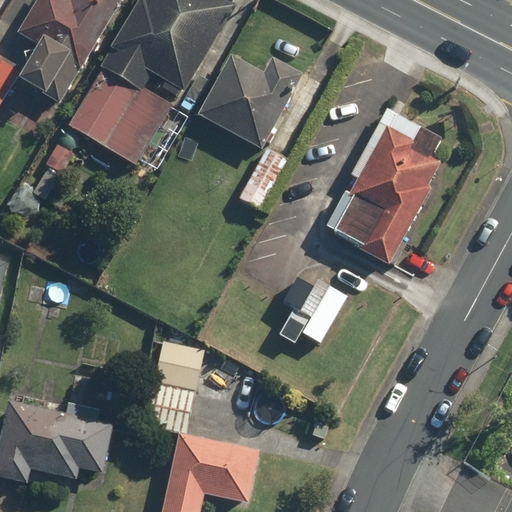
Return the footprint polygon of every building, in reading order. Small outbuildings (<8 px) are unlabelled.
[(75,0),(72,5),(62,0),(40,0),(20,36),(37,46),(20,76),(0,65),(0,109),(11,89),(43,107),(66,66),(81,74),(122,0),(75,0)] [(146,0),(144,3),(138,0),(137,0),(66,130),(138,170),(173,107),(144,91),(149,83),(182,101),(234,7),(221,0),(146,0)] [(267,64),(260,79),(228,63),(197,127),(244,150),(260,157),(298,79),(267,64)] [(347,181),(356,186),(349,199),(330,235),(359,251),(355,257),(389,276),(431,197),(424,193),(438,168),(427,162),(438,142),(393,118),(386,132),(376,128),(347,181)] [(261,216),(289,162),(266,150),(238,204),(261,216)] [(68,312),(71,289),(41,284),(38,308),(68,312)] [(335,305),(318,297),(300,335),(317,344),(335,305)] [(217,446),(187,439),(207,353),(160,341),(139,432),(178,441),(160,511),(201,511),(204,500),(250,511),(263,457),(217,446)] [(66,405),(63,421),(4,408),(0,426),(0,485),(25,492),(28,481),(71,491),(75,475),(100,480),(111,432),(94,428),(98,412),(66,405)]
